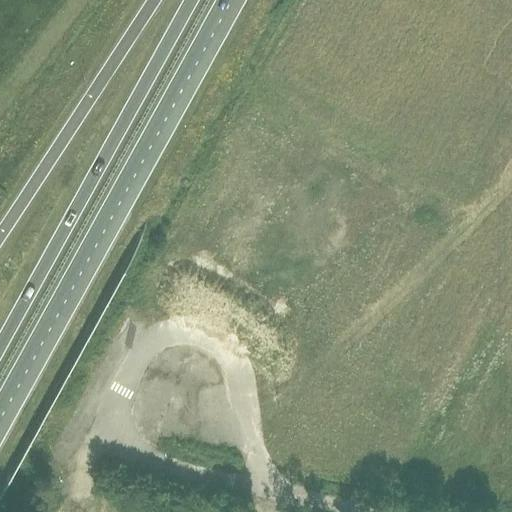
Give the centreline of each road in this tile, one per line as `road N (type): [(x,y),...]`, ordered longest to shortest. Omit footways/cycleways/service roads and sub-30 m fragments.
road 1 (trunk): [(0,405),(222,0)]
road 2 (unclassified): [(272,492),(250,446),(235,361),(200,334),(161,335),(146,346),(119,390),(116,426),(126,446),(202,478)]
road 3 (trunk): [(191,0),(0,346)]
road 4 (trunk): [(155,0),(0,238)]
